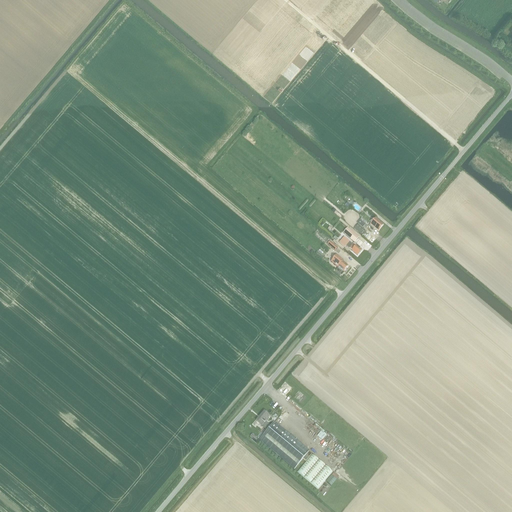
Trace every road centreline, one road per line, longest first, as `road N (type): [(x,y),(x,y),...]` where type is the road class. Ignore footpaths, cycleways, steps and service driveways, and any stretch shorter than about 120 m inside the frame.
road 1 (unclassified): [(158,511),(511,94)]
road 2 (unclassified): [(511,81),(399,0)]
